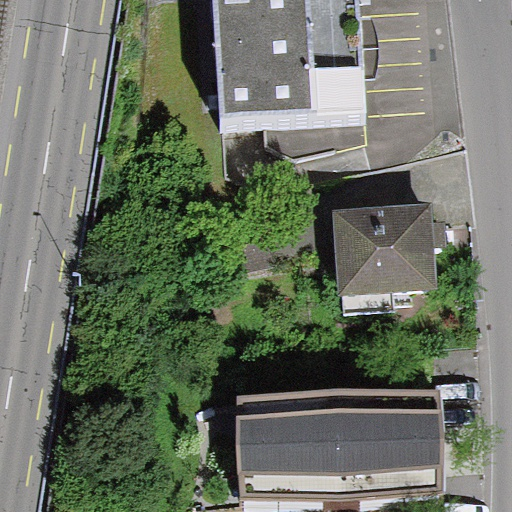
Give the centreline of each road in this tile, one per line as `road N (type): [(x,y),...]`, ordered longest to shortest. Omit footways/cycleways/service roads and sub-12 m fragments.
road 1 (primary): [(0,429),(68,0)]
road 2 (residential): [(478,0),(511,266)]
